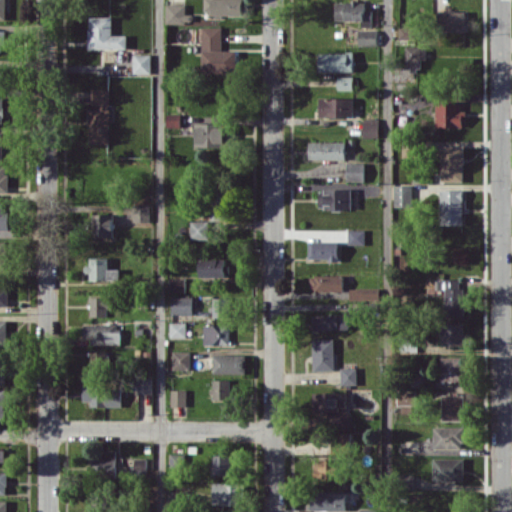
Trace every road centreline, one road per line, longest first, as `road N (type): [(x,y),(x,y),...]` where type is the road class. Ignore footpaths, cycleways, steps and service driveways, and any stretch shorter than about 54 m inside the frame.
road 1 (residential): [(46,0),(48,511)]
road 2 (residential): [(274,511),(273,0)]
road 3 (residential): [(501,0),(501,511)]
road 4 (residential): [(0,435),(274,431)]
